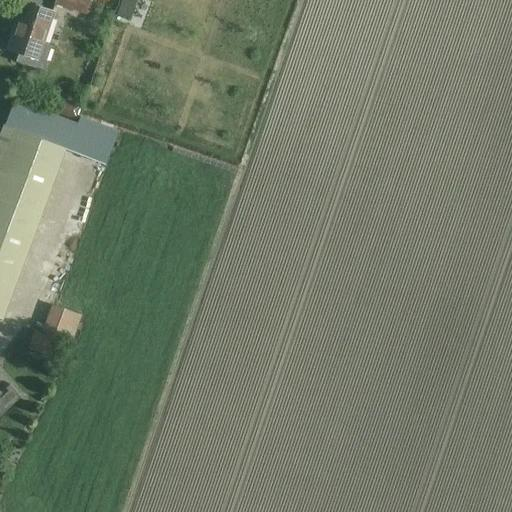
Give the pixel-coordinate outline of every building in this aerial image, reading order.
[(88,0),(55,0),(55,4),(85,14),(89,0),(88,0)] [(16,63),(43,72),(52,47),(43,44),(53,14),(22,4),(16,21),(19,22),(10,50),(7,49),(7,50),(24,56),(22,64),(16,62),(16,63)] [(0,319),(2,321),(66,150),(4,126),(0,135),(0,319)] [(72,358),(81,330),(50,320),(41,348),(72,358)] [(0,414),(19,398),(10,387),(0,395),(0,414)]
